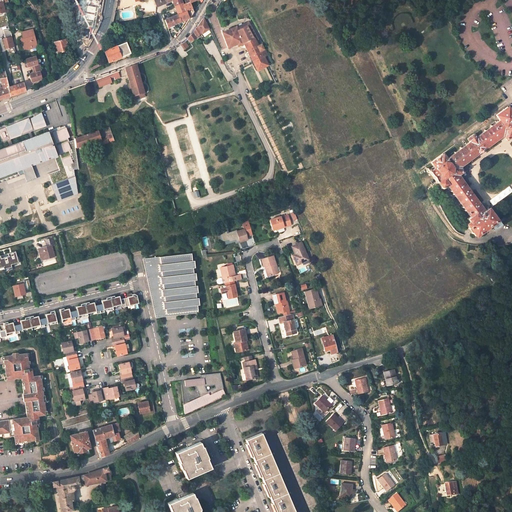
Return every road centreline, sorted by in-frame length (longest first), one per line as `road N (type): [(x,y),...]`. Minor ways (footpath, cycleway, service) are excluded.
road 1 (residential): [(277,387),(245,253),(274,241)]
road 2 (residential): [(73,73),(87,77),(172,43),(208,0)]
road 3 (residential): [(326,374),(365,417),(364,479),(382,511)]
road 4 (residential): [(0,316),(140,284)]
road 5 (residential): [(0,482),(74,470),(128,450)]
road 6 (track): [(395,351),(439,474)]
